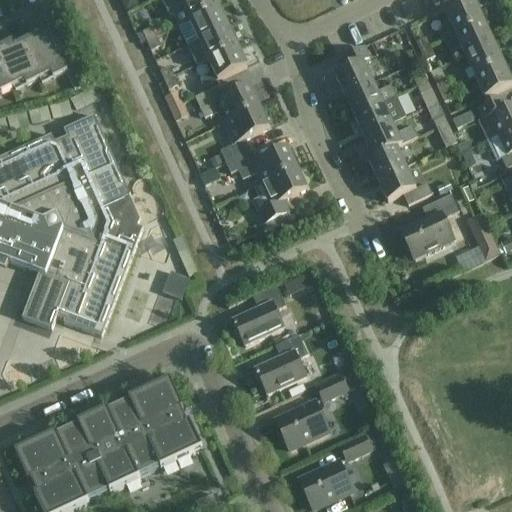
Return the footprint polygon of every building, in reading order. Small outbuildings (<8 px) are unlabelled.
[(184,12),(190,24),(219,11),(214,0),(161,0),(170,19),(184,12)] [(440,33),(445,44),(484,26),(474,4),(446,17),(451,28),(440,33)] [(229,30),(219,11),(190,24),(190,25),(179,30),(188,49),(229,30)] [(59,39),(50,22),(41,27),(49,44),(39,49),(36,45),(12,56),(10,52),(0,56),(0,95),(0,96),(25,84),(27,89),(51,77),(53,81),(66,75),(74,92),(84,87),(67,53),(60,39),(59,39)] [(494,46),(484,26),(445,44),(450,55),(461,50),(466,59),(494,46)] [(142,35),(147,44),(156,40),(152,30),(142,35)] [(238,49),(229,30),(188,49),(198,69),(208,63),(238,49)] [(161,50),(156,40),(147,44),(151,54),(161,50)] [(417,46),(421,55),(431,51),(426,41),(417,46)] [(504,67),(494,46),(466,59),(475,80),(504,67)] [(247,70),(238,49),(208,63),(214,75),(200,82),(204,90),(247,70)] [(370,62),(365,51),(341,62),(346,73),(335,78),(345,99),(373,86),(363,65),(370,62)] [(435,60),(431,51),(421,55),(425,65),(435,60)] [(410,52),(401,57),(406,67),(415,63),(410,52)] [(511,89),(511,84),(504,67),(475,80),(485,102),(511,89)] [(160,74),(164,84),(174,79),(170,70),(160,74)] [(414,83),(418,90),(428,85),(425,78),(414,83)] [(179,89),(174,79),(164,84),(169,94),(179,89)] [(436,87),(440,96),(450,92),(446,82),(436,87)] [(432,92),(428,85),(418,90),(421,98),(432,92)] [(355,120),(396,100),(391,89),(378,96),(373,86),(345,99),(355,120)] [(218,116),(224,127),(260,110),(250,89),(226,100),(221,89),(195,101),(205,122),(218,116)] [(455,101),(450,92),(440,96),(445,106),(455,101)] [(171,112),(183,107),(178,95),(165,101),(171,112)] [(406,121),(396,100),(355,120),(364,140),(393,127),(406,121)] [(503,100),(478,112),(483,122),(478,125),(488,145),(511,133),(511,109),(508,111),(503,100)] [(454,121),(470,114),(465,105),(450,112),(454,121)] [(183,107),(171,112),(176,124),(188,118),(183,107)] [(270,132),(260,110),(224,127),(234,148),(220,154),(226,166),(251,154),(246,143),(270,132)] [(467,117),(462,119),(466,127),(471,125),(467,117)] [(131,199),(95,119),(64,133),(67,139),(55,145),(52,138),(0,161),(0,271),(6,274),(9,266),(40,277),(23,322),(52,333),(57,321),(65,324),(64,326),(102,340),(143,231),(138,229),(140,224),(140,223),(130,199),(131,199)] [(434,125),(437,132),(448,127),(444,120),(434,125)] [(368,163),(419,141),(414,130),(397,137),(393,127),(364,140),(374,160),(368,163)] [(457,147),(448,127),(437,132),(446,152),(457,147)] [(511,133),(488,145),(497,164),(501,162),(507,173),(511,170),(511,133)] [(419,141),(368,163),(378,184),(407,171),(397,151),(419,141)] [(257,165),(251,154),(226,166),(231,177),(239,174),(243,183),(256,177),(261,189),(298,172),(288,151),(257,165)] [(220,157),(211,162),(215,170),(224,165),(220,157)] [(416,192),(407,171),(378,184),(388,206),(404,198),(409,210),(433,198),(427,187),(416,192)] [(216,172),(202,178),(207,189),(220,183),(216,172)] [(308,193),(298,172),(261,189),(267,201),(254,207),(264,228),(289,216),(284,204),(308,193)] [(511,205),(511,179),(502,185),(511,205)] [(448,184),(436,190),(439,197),(452,191),(448,184)] [(428,223),(402,235),(415,264),(454,246),(443,224),(459,216),(451,199),(422,212),(428,223)] [(511,240),(502,246),(506,256),(511,253),(511,240)] [(302,293),(317,286),(311,274),(296,281),(302,293)] [(181,303),(189,282),(171,275),(163,296),(181,303)] [(287,310),(278,289),(254,300),(259,312),(234,323),(246,349),(284,332),(276,315),(287,310)] [(281,361),(256,372),(268,398),(307,381),(299,363),(309,359),(300,338),(276,349),(281,361)] [(356,374),(345,379),(351,393),(363,388),(356,374)] [(324,405),(348,395),(342,380),(318,391),(324,405)] [(161,471),(200,453),(203,452),(190,424),(187,425),(181,412),(184,411),(171,383),(129,402),(129,404),(109,413),(108,412),(78,426),(78,428),(57,437),(57,436),(15,456),(28,483),(31,482),(37,495),(34,497),(41,511),(73,511),(89,505),(88,504),(109,494),(110,495),(140,481),(139,480),(160,470),(161,471)] [(316,406),(277,423),(291,454),(330,436),(316,406)] [(348,465),(371,454),(365,440),(341,450),(348,465)] [(340,465),(300,483),(313,511),(315,511),(353,495),(340,465)]
